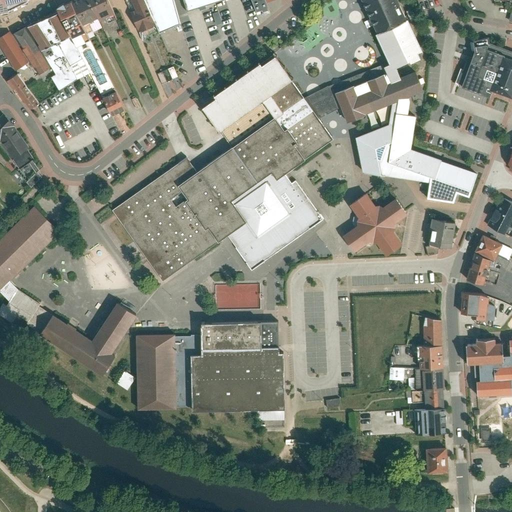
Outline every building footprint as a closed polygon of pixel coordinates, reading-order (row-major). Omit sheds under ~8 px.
[(0,0),(0,9),(26,2),(26,0),(0,0)] [(114,13),(107,0),(68,0),(74,12),(82,24),(96,18),(98,20),(114,13)] [(138,0),(125,0),(128,6),(122,8),(133,31),(149,24),(138,0)] [(177,0),(180,8),(199,0),(177,0)] [(399,0),(363,0),(393,64),(386,66),(388,72),(385,73),(389,82),(403,77),(399,68),(423,58),(421,52),(424,51),(399,0)] [(68,1),(54,7),(75,45),(89,72),(110,112),(126,107),(89,39),(83,30),(72,12),(68,1)] [(28,25),(32,35),(55,73),(50,77),(59,90),(89,72),(75,45),(69,38),(56,12),(28,25)] [(377,31),(374,25),(368,28),(371,34),(377,31)] [(425,38),(434,38),(435,26),(426,25),(425,38)] [(26,28),(14,34),(13,38),(31,66),(38,77),(43,73),(43,72),(51,68),(26,28)] [(480,32),(461,38),(463,47),(450,80),(477,91),(479,84),(491,51),(510,57),(511,50),(511,48),(482,37),(480,32)] [(13,38),(10,33),(0,39),(0,48),(17,75),(31,66),(13,38)] [(511,57),(510,57),(491,51),(479,84),(502,92),(511,61),(511,57)] [(219,96),(204,106),(233,147),(199,173),(188,158),(113,211),(164,279),(229,236),(253,270),(325,219),(297,180),(293,183),(286,173),(334,139),(320,118),(305,97),(293,81),(296,78),(278,55),(265,65),(263,62),(217,94),(219,96)] [(165,60),(159,63),(165,76),(171,73),(165,60)] [(388,72),(386,66),(385,64),(329,86),(305,97),(320,118),(343,107),(337,93),(385,73),(388,72)] [(385,73),(337,93),(343,107),(349,121),(395,102),(413,95),(424,90),(416,71),(403,77),(389,82),(385,73)] [(30,109),(38,103),(19,76),(10,82),(30,109)] [(392,123),(358,136),(364,171),(431,181),(430,197),(457,202),(459,192),(472,196),(480,174),(413,149),(418,115),(410,114),(413,95),(395,102),(392,123)] [(0,117),(0,148),(22,173),(18,177),(29,189),(35,184),(42,177),(37,171),(40,169),(14,124),(5,114),(0,117)] [(376,205),(369,193),(352,206),(358,214),(355,217),(354,223),(356,228),(347,234),(358,251),(371,241),(379,243),(388,255),(404,243),(396,231),(397,222),(409,214),(397,198),(386,206),(376,205)] [(511,202),(499,195),(483,224),(499,232),(507,218),(511,221),(511,202)] [(0,290),(9,280),(60,230),(35,206),(0,240),(0,290)] [(459,223),(433,219),(432,230),(435,231),(433,246),(455,250),(459,223)] [(509,259),(511,252),(511,248),(482,234),(474,251),(493,260),(497,253),(509,259)] [(465,278),(482,285),(491,260),(474,253),(465,278)] [(511,287),(511,259),(499,280),(511,287)] [(120,304),(95,341),(54,314),(53,316),(39,307),(41,304),(18,290),(9,280),(0,290),(10,301),(8,306),(3,304),(0,309),(0,314),(14,322),(18,314),(106,375),(119,356),(115,354),(140,316),(120,304)] [(494,319),(495,304),(487,304),(488,294),(466,293),(465,312),(474,313),(474,318),(494,319)] [(421,342),(444,342),(445,319),(421,319),(421,342)] [(280,320),(203,322),(203,334),(204,353),(192,353),(193,407),(193,411),(259,409),(259,421),(286,420),(284,354),(281,354),(280,320)] [(177,407),(193,407),(192,353),(204,353),(203,334),(192,334),(192,336),(176,337),(177,407)] [(176,335),(138,336),(139,409),(177,409),(177,407),(176,337),(176,335)] [(475,366),(477,401),(511,398),(511,359),(503,360),(502,342),(465,345),(466,367),(475,366)] [(420,366),(444,367),(444,344),(421,343),(420,366)] [(389,367),(389,380),(404,380),(404,367),(389,367)] [(423,390),(443,390),(444,368),(422,368),(423,390)] [(117,384),(128,390),(136,377),(124,371),(117,384)] [(445,409),(443,390),(423,390),(413,392),(413,403),(425,403),(425,410),(445,409)] [(341,399),(327,400),(328,407),(341,406),(341,399)] [(417,434),(446,433),(445,409),(425,410),(416,410),(417,434)] [(491,429),(483,430),(483,435),(484,435),(484,440),(492,439),(491,429)] [(448,451),(429,452),(430,475),(450,474),(448,451)]
